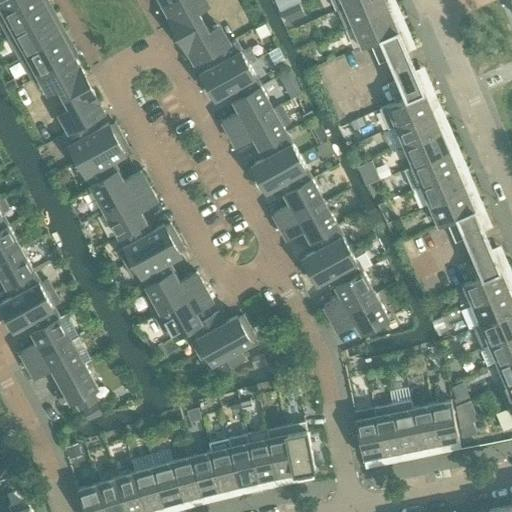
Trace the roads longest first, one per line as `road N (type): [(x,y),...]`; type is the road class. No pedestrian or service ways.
road 1 (residential): [(283,263),(161,35),(102,69),(222,294)]
road 2 (residential): [(354,511),(324,362),(283,263)]
road 3 (residential): [(511,195),(429,0)]
road 4 (residential): [(66,511),(0,350)]
road 5 (residential): [(354,511),(511,480)]
